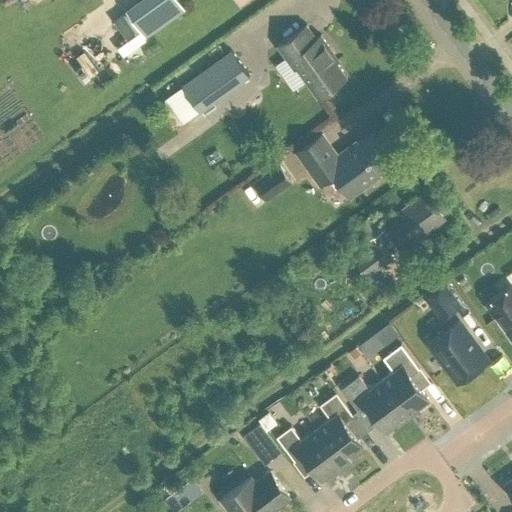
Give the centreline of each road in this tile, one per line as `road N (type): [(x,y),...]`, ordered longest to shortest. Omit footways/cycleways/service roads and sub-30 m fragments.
road 1 (unknown): [(511,221),(98,511)]
road 2 (residential): [(324,511),(416,444),(434,468)]
road 3 (tertiary): [(511,112),(424,0)]
